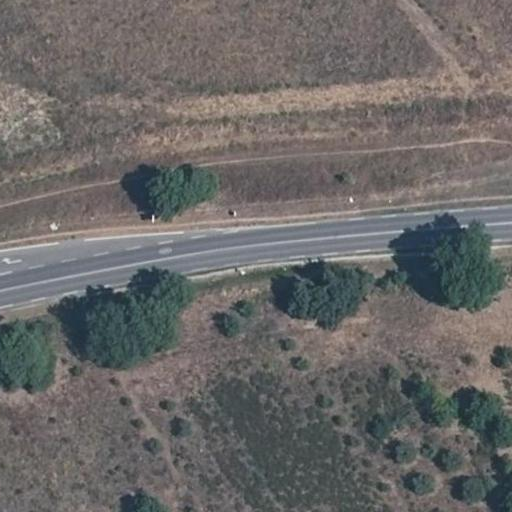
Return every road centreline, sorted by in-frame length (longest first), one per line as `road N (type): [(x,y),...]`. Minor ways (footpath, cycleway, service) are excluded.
road 1 (secondary): [(0,288),(262,239)]
road 2 (unclassified): [(262,239),(0,264)]
road 3 (secondary): [(262,239),(511,220)]
